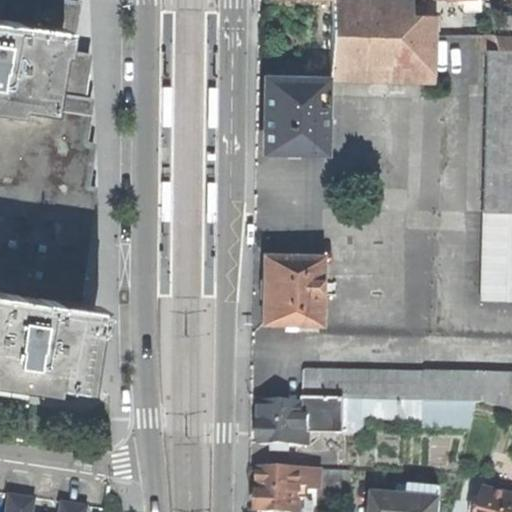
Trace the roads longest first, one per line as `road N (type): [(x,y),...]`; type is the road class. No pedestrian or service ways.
road 1 (secondary): [(221,511),(234,0)]
road 2 (secondary): [(150,0),(151,464)]
road 3 (unknown): [(511,303),(477,306),(458,293),(445,254),(442,176),(231,184)]
road 4 (unknown): [(226,349),(511,343)]
road 5 (residential): [(151,464),(0,450)]
